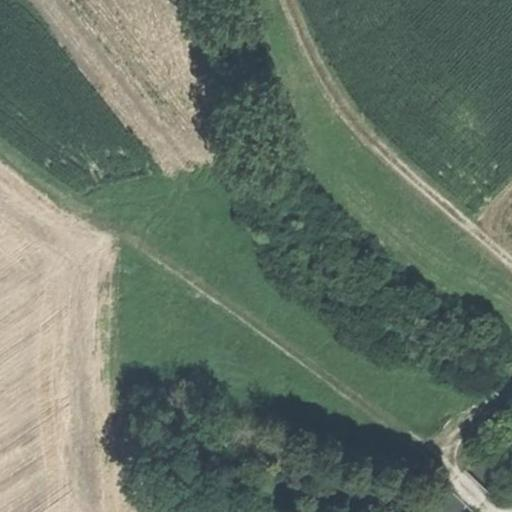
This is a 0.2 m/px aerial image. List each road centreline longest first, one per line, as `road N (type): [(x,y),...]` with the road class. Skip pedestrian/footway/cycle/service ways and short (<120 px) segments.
road 1 (track): [(511,263),(342,103),(294,0)]
road 2 (track): [(496,511),(434,454),(447,410),(511,379)]
